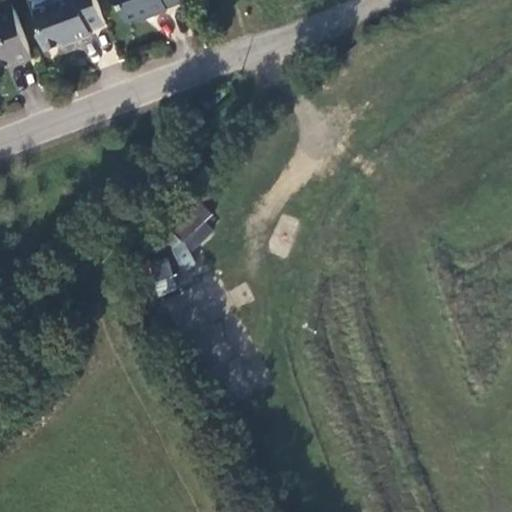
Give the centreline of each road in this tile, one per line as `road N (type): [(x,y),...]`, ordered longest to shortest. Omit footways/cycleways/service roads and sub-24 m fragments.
road 1 (track): [(261,49),(260,106),(0,354)]
road 2 (residential): [(0,141),(223,56),(261,49),(370,0)]
